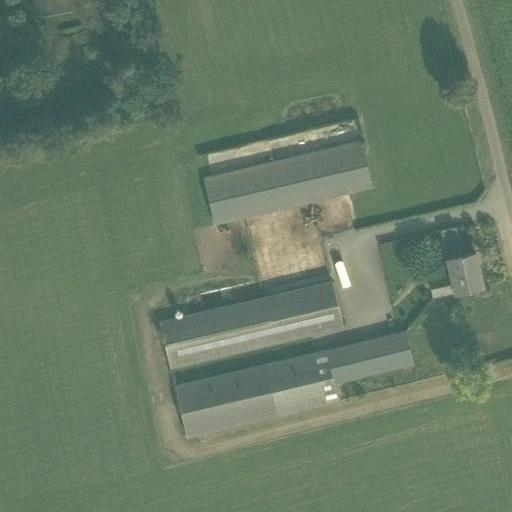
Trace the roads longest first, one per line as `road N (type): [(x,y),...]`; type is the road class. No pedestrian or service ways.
road 1 (unknown): [(507,198),(364,230),(360,251),(377,315)]
road 2 (unclassified): [(511,215),(456,0)]
